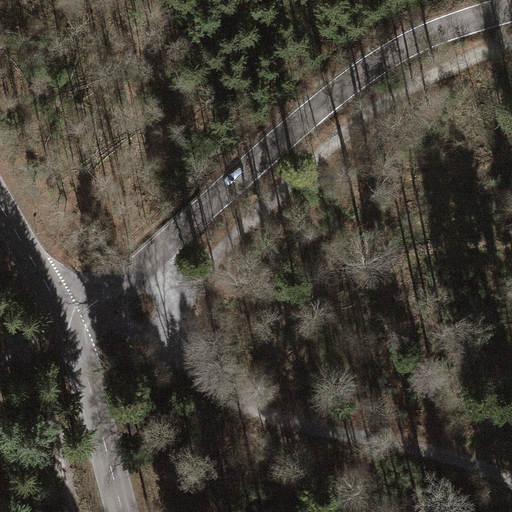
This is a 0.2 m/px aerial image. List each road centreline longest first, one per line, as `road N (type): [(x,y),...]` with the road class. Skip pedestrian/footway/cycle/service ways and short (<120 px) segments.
road 1 (tertiary): [(511,9),(420,40),(359,75),(99,301),(64,319)]
road 2 (track): [(511,480),(265,416),(217,389),(158,338),(166,296),(152,256)]
road 3 (tertiary): [(122,511),(64,319)]
road 4 (tertiary): [(64,319),(0,205)]
